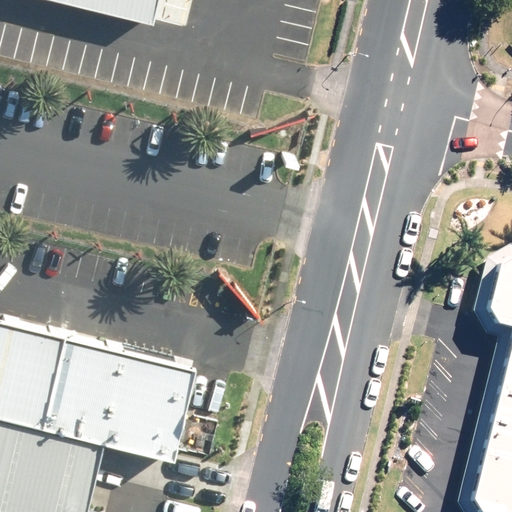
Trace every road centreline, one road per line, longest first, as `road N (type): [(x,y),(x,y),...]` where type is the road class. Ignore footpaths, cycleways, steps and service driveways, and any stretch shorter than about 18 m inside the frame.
road 1 (tertiary): [(289,511),(387,101)]
road 2 (residential): [(387,101),(511,131)]
